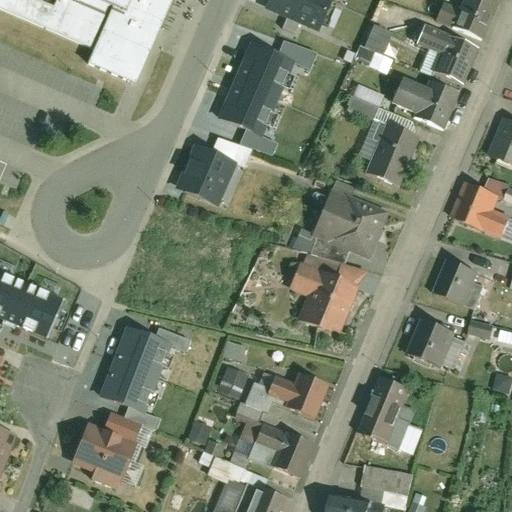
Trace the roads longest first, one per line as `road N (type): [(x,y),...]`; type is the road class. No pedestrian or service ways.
road 1 (residential): [(294,511),(511,0)]
road 2 (residential): [(216,0),(111,247)]
road 3 (residential): [(57,384),(9,511)]
